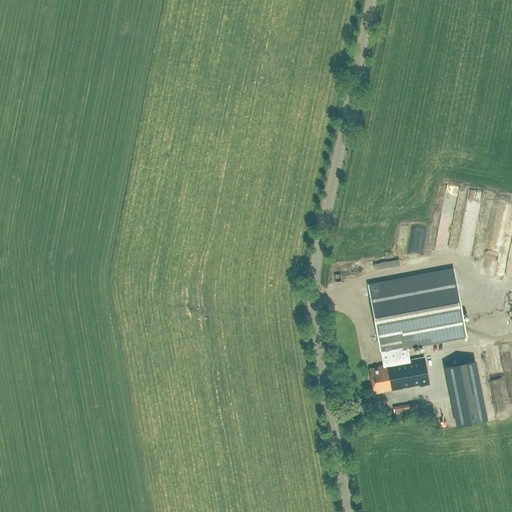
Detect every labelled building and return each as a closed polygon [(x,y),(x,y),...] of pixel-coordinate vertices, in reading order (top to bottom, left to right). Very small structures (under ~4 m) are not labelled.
[(470,197),(469,207),(478,207),(479,198),(470,197)] [(409,359),(407,347),(466,336),(453,268),(367,284),(383,364),(379,365),(379,367),(369,369),(374,392),(391,389),(419,384),(420,385),(429,383),(424,356),(409,359)] [(501,359),(503,377),(511,376),(511,366),(511,358),(501,359)] [(473,361),(445,367),(457,426),(485,420),(473,361)] [(394,416),(418,412),(417,402),(393,407),(394,416)]
